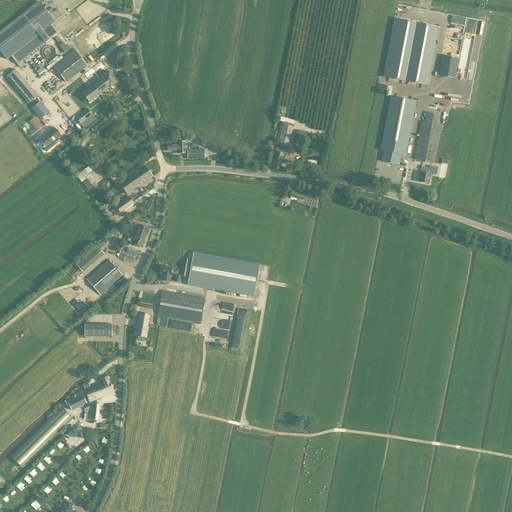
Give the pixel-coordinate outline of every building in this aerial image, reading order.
[(39,1),(0,31),(0,50),(7,59),(11,56),(17,64),(57,33),(50,25),(54,22),(39,1)] [(395,19),(384,77),(427,85),(438,27),(395,19)] [(65,53),(69,50),(63,42),(59,45),(65,53)] [(66,82),(69,80),(87,66),(74,50),(53,66),(66,82)] [(458,59),(443,56),(440,76),(454,78),(458,59)] [(105,67),(101,62),(93,68),(96,72),(100,69),(101,70),(105,67)] [(28,103),(37,96),(14,69),(5,76),(28,103)] [(110,87),(117,82),(109,71),(102,77),(103,78),(83,93),(90,103),(110,87)] [(406,155),(416,101),(391,96),(380,150),(382,151),(380,161),(399,165),(401,154),(406,155)] [(50,112),(41,101),(31,108),(41,120),(50,112)] [(74,105),(65,112),(69,118),(78,111),(74,105)] [(83,117),(78,121),(81,124),(84,128),(89,125),(96,119),(92,115),(88,109),(81,114),(83,117)] [(35,117),(29,122),(34,128),(29,132),(32,135),(43,127),(35,117)] [(288,147),(293,127),(283,124),(282,128),(280,127),(277,140),(279,140),(278,144),(288,147)] [(59,137),(54,130),(40,140),(44,145),(41,148),(45,153),(59,142),(56,139),(59,137)] [(175,145),(168,145),(168,151),(175,151),(175,154),(188,153),(188,150),(185,150),(185,142),(183,142),(175,142),(175,145)] [(204,149),(188,150),(188,153),(188,159),(205,158),(204,149)] [(281,164),(283,158),(285,158),(286,153),(277,150),(276,152),(273,162),(281,164)] [(89,166),(77,175),(80,180),(82,183),(83,182),(86,180),(84,177),(92,171),(89,166)] [(136,179),(148,171),(145,166),(120,183),(125,191),(135,184),(134,182),(137,180),(136,179)] [(421,172),(419,183),(428,184),(430,174),(435,175),(435,172),(437,172),(437,168),(431,166),(431,168),(429,168),(426,167),(424,173),(421,172)] [(135,184),(125,191),(127,194),(153,177),(148,171),(136,179),(137,180),(134,182),(135,184)] [(89,190),(93,187),(88,180),(83,183),(89,190)] [(292,191),(290,196),(298,199),(299,198),(304,200),(306,195),(300,193),(300,194),(292,191)] [(116,216),(134,203),(129,197),(112,210),(116,216)] [(133,216),(128,221),(131,224),(136,220),(133,216)] [(146,238),(149,228),(139,225),(135,234),(146,238)] [(142,248),(146,238),(135,234),(132,244),(142,248)] [(104,240),(98,245),(101,250),(107,245),(104,240)] [(82,273),(103,253),(96,246),(76,266),(82,273)] [(122,247),(119,257),(125,259),(125,257),(134,260),(136,256),(139,257),(140,252),(128,248),(128,249),(122,247)] [(254,297),(260,264),(193,252),(192,260),(187,259),(184,276),(189,277),(188,285),(254,297)] [(109,260),(87,279),(100,294),(122,275),(109,260)] [(161,266),(160,273),(164,274),(163,280),(169,281),(170,275),(171,275),(172,267),(161,266)] [(200,323),(205,298),(162,291),(158,316),(200,323)] [(152,309),(153,301),(141,299),(140,307),(152,309)] [(142,337),(146,337),(150,314),(139,313),(136,329),(143,330),(142,337)] [(112,324),(85,324),(85,337),(112,337),(112,324)] [(142,337),(143,330),(136,329),(135,336),(138,336),(138,339),(139,341),(141,341),(142,340),(145,341),(146,337),(142,337)] [(209,329),(208,336),(227,338),(228,332),(209,329)] [(89,384),(84,386),(85,389),(89,402),(113,392),(107,376),(101,379),(102,383),(90,387),(89,384)] [(72,397),(73,400),(68,402),(72,410),(86,403),(82,396),(78,398),(76,394),(72,397)] [(99,411),(99,403),(84,408),(84,414),(84,419),(97,420),(98,417),(99,411)] [(49,420),(12,457),(22,467),(60,428),(61,430),(73,418),(61,406),(48,419),(49,420)] [(30,505),(36,511),(41,506),(35,500),(30,505)] [(64,505),(61,511),(70,511),(73,509),(71,508),(73,504),(67,502),(66,505),(64,505)]
